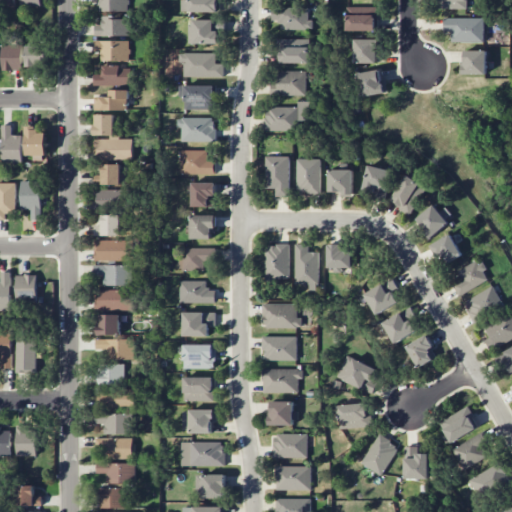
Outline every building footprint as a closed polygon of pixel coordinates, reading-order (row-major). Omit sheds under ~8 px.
[(100,11),(129,11),(128,0),(93,0),(94,2),(100,1),(100,11)] [(219,12),(219,0),(181,0),(181,11),(219,12)] [(468,0),(438,0),(439,9),(469,8),(468,0)] [(346,31),(376,31),(377,7),(347,7),(346,31)] [(282,29),(313,29),(313,20),(309,20),(308,8),(273,8),(273,22),(282,22),(282,29)] [(95,24),(95,36),(131,35),(131,19),(115,19),(115,16),(102,16),(102,24),(95,24)] [(484,18),(443,18),(443,32),(452,32),(452,42),(484,42),(484,18)] [(214,19),(190,20),(190,44),(219,43),(219,30),(214,30),(214,19)] [(310,39),(280,39),(279,63),(310,63),(310,39)] [(354,63),(378,63),(378,39),(355,39),(354,63)] [(130,41),(94,40),(94,52),(102,52),(102,60),(130,61),(130,41)] [(23,71),(23,45),(3,46),(3,71),(23,71)] [(27,66),(47,67),(47,46),(27,45),(27,66)] [(463,74),(486,74),(487,50),(464,50),(463,74)] [(182,76),(224,76),(224,64),(216,63),(216,53),(182,53),(182,76)] [(94,85),(130,86),(131,67),(101,66),(101,75),(94,74),(94,85)] [(384,93),(380,69),(358,73),(362,97),(384,93)] [(306,95),(306,71),(272,71),(272,95),(306,95)] [(185,109),(214,110),(215,86),(179,85),(179,96),(185,96),(185,109)] [(94,110),(128,110),(128,89),(110,90),(110,96),(94,97),(94,110)] [(297,107),(265,106),(264,130),(300,131),(301,125),(308,125),(309,101),(298,101),(297,107)] [(114,135),(114,115),(94,115),(94,135),(114,135)] [(215,118),(177,117),(177,128),(182,128),(182,141),(215,142),(215,118)] [(22,135),(12,135),(12,125),(1,125),(2,163),(22,163),(22,135)] [(47,133),(38,133),(38,126),(26,126),(26,158),(47,157),(47,133)] [(133,139),(94,139),(94,159),(133,158),(133,139)] [(207,150),(180,150),(181,174),(215,174),(215,161),(207,161),(207,150)] [(289,156),(266,156),(265,188),(276,188),(276,196),(288,196),(289,156)] [(296,193),(320,193),(320,159),(297,159),(296,193)] [(121,164),(102,164),(102,175),(95,174),(95,184),(127,185),(127,173),(121,173),(121,164)] [(391,169),(367,166),(364,192),(387,195),(391,169)] [(353,170),(329,169),(328,192),(340,192),(340,196),(352,197),(353,170)] [(390,203),(411,215),(427,186),(405,175),(390,203)] [(20,210),(31,210),(31,220),(41,220),(41,181),(21,181),(20,210)] [(0,182),(0,219),(5,219),(5,213),(15,213),(16,183),(0,182)] [(192,206),(214,207),(215,182),(193,182),(192,206)] [(126,209),(126,189),(95,190),(96,210),(126,209)] [(449,222),(433,204),(414,222),(431,239),(449,222)] [(191,239),(212,239),(212,229),(216,229),(216,215),(192,214),(191,239)] [(95,236),(121,235),(121,215),(102,215),(103,225),(95,226),(95,236)] [(440,266),(462,257),(452,234),(431,243),(440,266)] [(95,261),(132,260),(132,240),(95,240),(95,261)] [(289,245),(265,244),(265,278),(289,279),(289,245)] [(295,285),(309,285),(309,290),(319,290),(318,252),(308,252),(308,244),(295,244),(295,285)] [(341,244),(328,244),(327,267),(351,267),(352,250),(341,250),(341,244)] [(213,248),(181,248),(181,270),(204,270),(204,260),(213,260),(213,248)] [(490,282),(481,260),(459,269),(463,279),(453,283),(457,295),(490,282)] [(104,286),(132,285),(131,264),(94,265),(94,275),(104,274),(104,286)] [(11,272),(1,272),(1,282),(0,281),(0,311),(11,311),(11,272)] [(17,302),(37,301),(36,274),(16,275),(17,302)] [(375,314),(399,303),(394,293),(399,291),(394,279),(365,292),(375,314)] [(206,280),(179,281),(180,303),(216,302),(215,289),(206,289),(206,280)] [(472,321),(504,307),(494,287),(463,301),(472,321)] [(133,309),(132,289),(97,290),(98,310),(133,309)] [(297,304),(264,303),(263,327),(302,328),(302,318),(297,318),(297,304)] [(395,344),(417,330),(411,320),(416,318),(410,307),(383,323),(395,344)] [(183,336),(209,336),(209,326),(216,326),(216,312),(184,312),(183,336)] [(120,314),(99,315),(99,335),(120,335),(120,314)] [(511,340),(511,314),(484,326),(490,338),(485,340),(489,350),(511,340)] [(0,333),(0,356),(1,356),(2,368),(12,368),(11,329),(1,329),(1,333),(0,333)] [(16,333),(17,373),(37,373),(36,333),(16,333)] [(438,357),(426,335),(406,346),(418,368),(438,357)] [(297,336),(264,336),(263,360),(297,360),(297,336)] [(134,340),(96,339),(95,349),(109,349),(108,358),(134,359),(134,340)] [(215,345),(184,344),(184,368),(214,369),(215,345)] [(511,373),(511,347),(502,352),(511,373)] [(379,370),(347,355),(337,377),(369,392),(379,370)] [(125,364),(98,364),(98,384),(124,385),(125,364)] [(298,393),(298,379),(303,379),(303,369),(263,369),(263,393),(298,393)] [(214,377),(184,377),(184,400),(214,401),(214,377)] [(133,409),(133,390),(97,390),(97,408),(133,409)] [(294,401),(271,401),(270,425),(293,425),(294,401)] [(339,429),(368,428),(367,404),(339,405),(339,429)] [(437,423),(449,444),(478,428),(467,407),(437,423)] [(217,410),(183,410),(183,432),(212,432),(212,419),(216,419),(217,410)] [(105,433),(132,434),(132,414),(95,412),(95,424),(105,424),(105,433)] [(16,456),(37,456),(37,425),(17,425),(16,456)] [(11,430),(0,431),(0,427),(0,426),(0,456),(11,456),(11,430)] [(308,458),(308,434),(274,433),(274,457),(308,458)] [(464,470),(492,453),(480,433),(452,449),(464,470)] [(361,463),(381,475),(399,446),(379,434),(361,463)] [(133,438),(96,438),(96,448),(105,449),(105,458),(132,459),(133,438)] [(181,465),(224,466),(224,442),(182,442),(181,465)] [(429,479),(429,454),(417,453),(417,447),(405,446),(405,479),(429,479)] [(135,463),(97,463),(97,473),(106,473),(106,483),(135,484),(135,463)] [(470,480),(481,499),(509,482),(498,463),(470,480)] [(311,466),(275,466),(275,490),(311,490),(311,466)] [(225,498),(226,475),(197,474),(197,498),(225,498)] [(34,486),(18,485),(18,505),(42,506),(42,496),(34,496),(34,486)] [(125,507),(124,487),(99,488),(99,508),(125,507)] [(310,511),(311,499),(277,498),(276,511),(310,511)]
